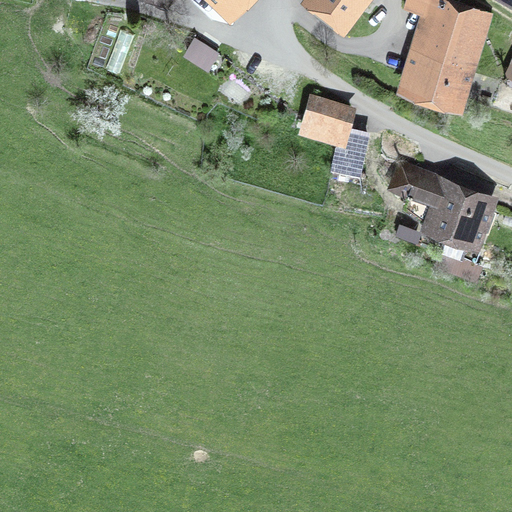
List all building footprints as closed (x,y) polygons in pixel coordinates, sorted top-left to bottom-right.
[(318,0),(344,21),(360,0),(318,0)] [(461,99),(472,63),(468,62),(485,8),(459,0),(407,0),(406,5),(433,13),(422,48),(414,45),(403,82),(461,99)] [(122,28),(110,67),(123,71),(135,32),(122,28)] [(186,52),(211,68),(223,49),(197,34),(186,52)] [(341,137),(349,107),(314,96),(304,130),(339,140),(331,167),(354,174),(357,142),(341,137)] [(407,206),(425,220),(475,240),(491,199),(440,179),(441,177),(401,162),(392,186),(412,193),(407,206)] [(401,220),(398,233),(419,238),(423,225),(401,220)] [(420,240),(442,247),(446,234),(423,227),(420,240)]
